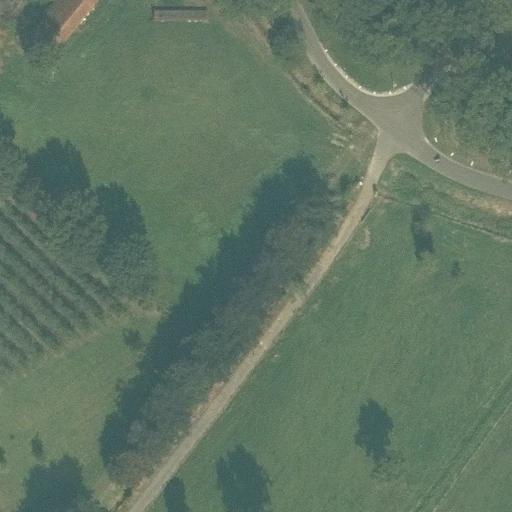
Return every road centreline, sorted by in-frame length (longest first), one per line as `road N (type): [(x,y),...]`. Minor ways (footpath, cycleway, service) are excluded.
road 1 (unclassified): [(397,132),(336,83),(288,0)]
road 2 (unclassified): [(397,132),(493,0)]
road 3 (unclassified): [(511,192),(461,177),(397,132)]
